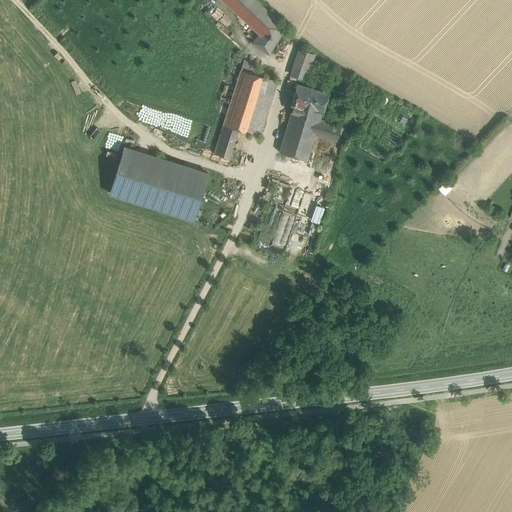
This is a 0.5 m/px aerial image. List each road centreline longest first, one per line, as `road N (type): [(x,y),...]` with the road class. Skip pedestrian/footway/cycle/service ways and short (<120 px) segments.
road 1 (secondary): [(0,434),(511,373)]
road 2 (track): [(286,83),(255,173),(151,397),(151,417)]
road 3 (track): [(255,173),(140,136),(11,0)]
